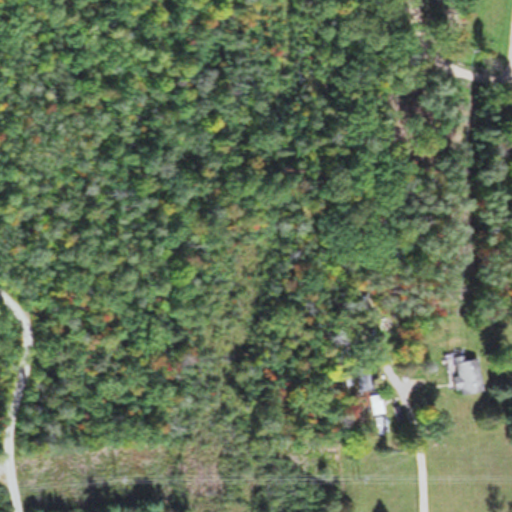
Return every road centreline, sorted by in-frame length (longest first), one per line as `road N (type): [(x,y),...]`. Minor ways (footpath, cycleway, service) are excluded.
road 1 (residential): [(41,511),(42,358),(23,200),(0,131)]
road 2 (residential): [(511,73),(434,50),(413,0)]
